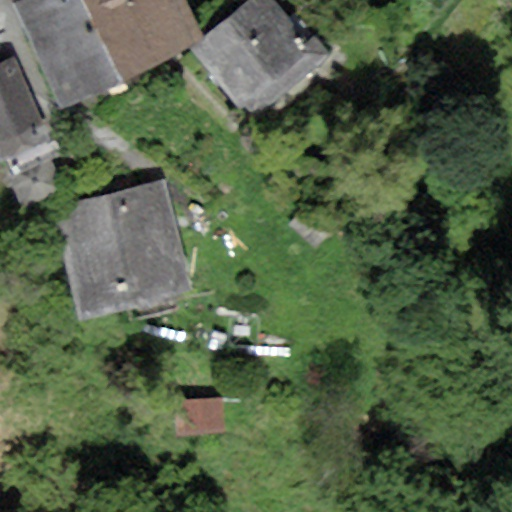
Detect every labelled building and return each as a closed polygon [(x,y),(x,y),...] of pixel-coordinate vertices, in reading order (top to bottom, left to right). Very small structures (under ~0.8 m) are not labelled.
[(119,72),(87,0),(20,0),(63,96),(119,72)] [(87,0),(119,72),(199,37),(182,0),(87,0)] [(250,0),(206,35),(259,102),(314,58),(267,0),(250,0)] [(15,64),(0,70),(0,151),(44,132),(15,64)] [(163,187),(69,207),(91,301),(183,286),(163,187)]
